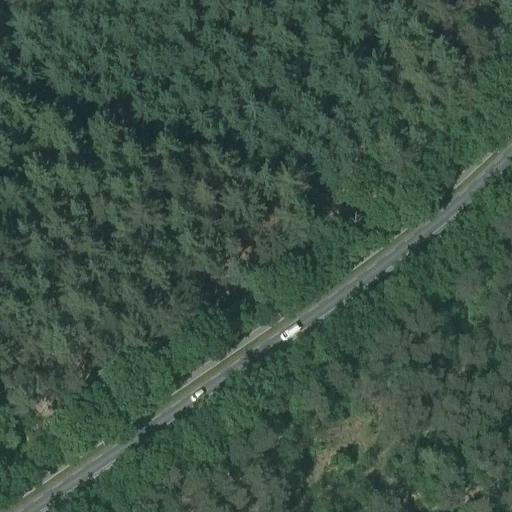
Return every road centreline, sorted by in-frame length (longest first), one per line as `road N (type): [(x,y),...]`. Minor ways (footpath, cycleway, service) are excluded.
road 1 (secondary): [(46,511),(339,314),(511,167)]
road 2 (track): [(511,409),(409,511)]
